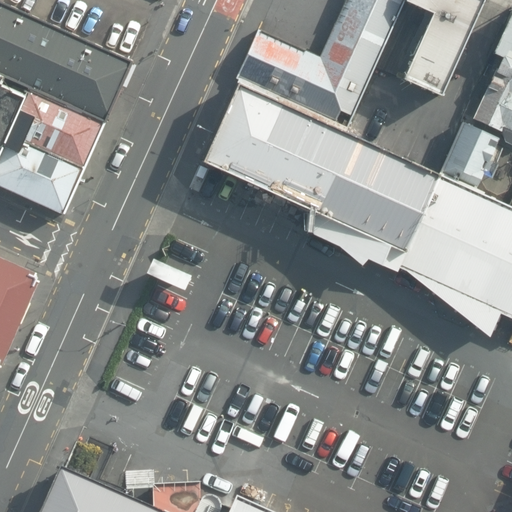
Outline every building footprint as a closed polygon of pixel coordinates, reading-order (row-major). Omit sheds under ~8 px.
[(133,60),(2,0),(0,0),(0,72),(29,86),(105,119),(133,60)] [(237,83),(345,132),(360,97),(373,68),(404,3),(404,0),(344,0),(319,57),(258,29),(235,79),(238,80),(237,83)] [(404,0),(404,3),(431,15),(401,81),(440,98),(483,0),(404,0)] [(373,68),(401,81),(431,15),(404,3),(373,68)] [(511,11),(506,23),(492,54),(500,58),(472,119),(501,133),(505,143),(511,146),(511,11)] [(29,86),(0,72),(0,149),(3,144),(17,150),(22,139),(33,114),(19,107),(29,86)] [(398,269),(438,174),(423,167),(407,160),(391,153),(376,146),(361,139),(345,132),(237,83),(201,164),(314,215),(311,223),(310,235),(337,248),(360,267),(366,261),(396,273),(398,269)] [(105,119),(29,86),(19,107),(33,114),(22,139),(84,167),(105,119)] [(438,174),(475,190),(498,139),(461,122),(454,139),(438,174)] [(84,167),(22,139),(17,150),(3,144),(0,149),(0,183),(64,212),(84,167)] [(511,207),(509,206),(475,190),(438,174),(398,269),(405,272),(488,339),(499,315),(511,320),(511,207)] [(146,251),(138,268),(182,288),(189,270),(146,251)] [(36,270),(0,253),(0,361),(18,321),(21,322),(30,302),(28,300),(39,275),(35,273),(36,270)] [(153,511),(61,470),(39,511),(153,511)] [(262,511),(233,500),(227,511),(262,511)]
